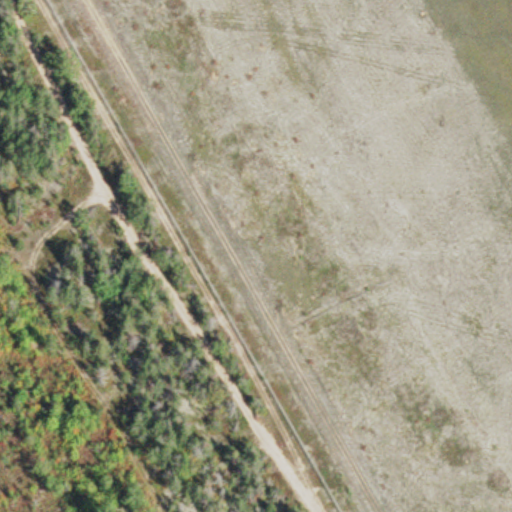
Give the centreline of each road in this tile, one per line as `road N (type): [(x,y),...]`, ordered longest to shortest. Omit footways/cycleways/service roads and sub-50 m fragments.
road 1 (residential): [(0,287),(105,190),(294,511)]
road 2 (residential): [(105,190),(11,0)]
